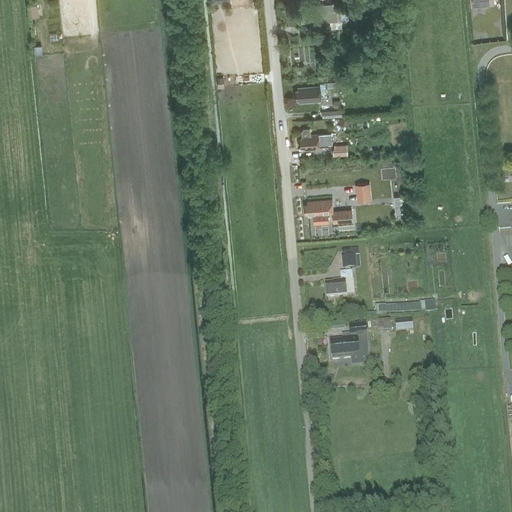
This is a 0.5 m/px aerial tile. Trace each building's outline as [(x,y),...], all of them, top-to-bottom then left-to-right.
[(301,24),(337,22),(336,5),(300,7),(301,24)] [(41,46),(34,47),(34,55),(42,55),(41,46)] [(318,84),(319,87),(296,88),(296,92),(294,92),(294,100),(298,100),(298,103),(320,101),(319,95),(325,95),(324,89),(343,88),(343,82),(318,84)] [(340,111),(320,112),(321,119),(340,117),(340,111)] [(340,119),(338,126),(347,128),(349,121),(340,119)] [(300,140),(298,140),(298,149),(302,148),(302,151),(319,150),(328,149),(328,144),(330,143),(330,134),(309,136),(309,132),(307,130),(303,131),(301,133),(301,137),(300,137),(300,140)] [(345,146),(331,147),(332,157),(346,156),(345,146)] [(360,201),(375,201),(374,182),(359,183),(360,201)] [(334,223),(353,221),(352,210),(333,212),(332,200),(307,202),(307,205),(305,205),(305,215),(308,214),(308,217),(314,216),(328,215),(333,215),(334,223)] [(406,205),(395,207),(396,216),(407,215),(406,205)] [(328,215),(314,216),(314,226),(329,224),(328,215)] [(346,269),(363,268),(362,248),(345,249),(346,269)] [(338,283),(325,284),(326,297),(346,296),(345,281),(353,280),(352,272),(340,273),(341,281),(338,281),(338,283)] [(435,311),(435,302),(421,303),(421,304),(387,306),(377,306),(378,315),(435,311)] [(397,331),(421,329),(420,320),(396,322),(397,331)] [(369,357),(366,324),(350,325),(349,325),(350,337),(342,338),(343,340),(330,341),(332,360),(369,357)]
